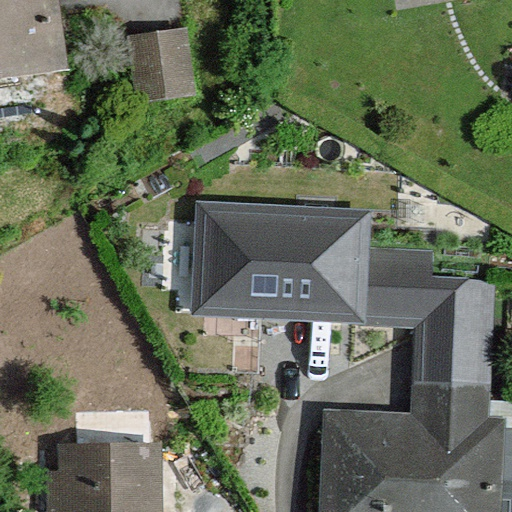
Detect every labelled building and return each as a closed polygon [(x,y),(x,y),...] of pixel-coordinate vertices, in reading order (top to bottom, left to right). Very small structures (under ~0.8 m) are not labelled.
[(42,0),(0,0),(0,71),(52,64),(42,0)] [(178,34),(125,41),(134,101),(187,94),(178,34)] [(362,219),(200,212),(195,311),(418,321),(417,351),(480,353),(483,289),(422,286),(423,261),(360,258),(362,219)] [(476,429),(480,353),(417,351),(415,389),(431,390),(429,441),(381,439),(381,421),(325,419),(320,511),(455,511),(456,494),(490,496),(493,429),(476,429)] [(133,418),(73,418),(73,452),(133,451),(133,418)] [(73,452),(63,452),(63,476),(50,476),(50,510),(64,510),(63,511),(151,511),(151,452),(133,451),(73,452)]
